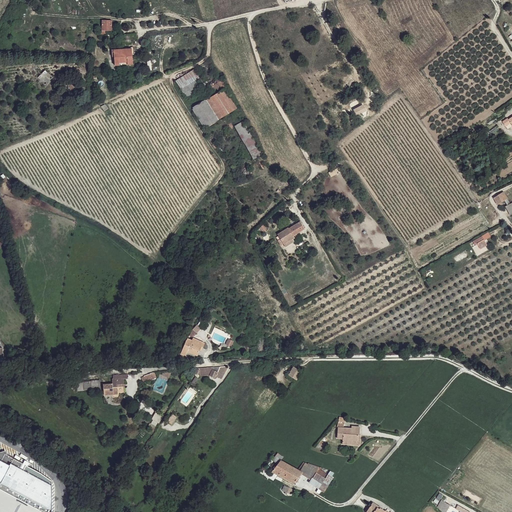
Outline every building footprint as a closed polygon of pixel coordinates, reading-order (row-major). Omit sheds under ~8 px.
[(125,39),(121,40),(121,43),(127,42),(127,39),(135,38),(135,33),(125,34),(125,39)] [(123,62),(122,49),(111,50),(112,65),(119,65),(118,62),(123,62)] [(131,49),(122,49),(123,62),(127,62),(128,65),(132,64),(131,49)] [(194,70),(176,80),(187,97),(198,90),(193,82),(199,78),(194,70)] [(44,83),(51,77),(46,71),(39,78),(44,83)] [(212,96),(223,90),(217,81),(206,87),(212,96)] [(235,109),(223,90),(212,96),(193,108),(205,127),(235,109)] [(511,116),(509,119),(508,118),(503,121),(505,126),(511,122),(511,124),(511,116)] [(243,122),(236,126),(254,158),(262,154),(243,122)] [(508,199),(504,192),(499,195),(503,202),(505,201),(508,199)] [(503,202),(499,195),(494,198),(498,205),(503,202)] [(289,229),(288,228),(277,235),(280,239),(277,241),(280,246),(283,244),(283,245),(292,239),(294,238),(293,236),(300,231),(300,230),(297,225),(297,224),(289,229)] [(475,245),(477,244),(480,249),(481,249),(487,246),(488,245),(482,236),(473,242),(475,245)] [(294,242),(292,239),(283,245),(285,247),(294,242)] [(192,340),(188,338),(181,354),(186,356),(188,352),(198,356),(200,350),(201,347),(203,347),(205,343),(193,338),(192,340)] [(199,368),(199,370),(199,376),(210,375),(215,377),(220,367),(199,368)] [(295,367),(294,368),(301,372),(297,379),(290,375),(289,377),(297,382),(302,372),(295,367)] [(301,372),(294,368),(290,375),(297,379),(301,372)] [(156,377),(154,371),(143,376),(145,380),(146,380),(150,380),(152,380),(155,379),(156,377)] [(124,384),(123,379),(127,378),(127,375),(112,376),(113,379),(112,379),(112,387),(117,386),(117,385),(124,384)] [(124,386),(124,384),(117,385),(117,386),(112,387),(113,393),(124,392),(124,386)] [(347,430),(347,429),(338,428),(337,438),(343,438),(342,441),(347,441),(348,440),(353,440),(357,441),(358,434),(359,434),(359,427),(351,427),(351,429),(351,430),(347,430)] [(302,472),(298,470),(281,460),(283,457),(278,453),(272,460),(278,464),(272,471),(294,483),(302,473),(302,472)] [(5,454),(2,459),(9,463),(10,461),(12,462),(13,459),(7,455),(5,454)] [(0,511),(51,511),(52,498),(52,490),(52,483),(24,468),(21,467),(12,462),(10,461),(9,463),(2,459),(0,458),(0,511)] [(303,462),(298,470),(302,472),(302,473),(311,480),(309,483),(324,492),(333,478),(332,477),(334,473),(330,471),(328,474),(325,478),(316,473),(319,469),(320,470),(321,467),(309,463),(308,464),(303,462)] [(26,465),(24,468),(52,483),(52,481),(41,474),(27,466),(26,465)] [(328,474),(320,470),(319,469),(316,473),(325,478),(328,474)] [(285,486),(283,490),(292,495),(294,490),(285,486)] [(443,501),(439,508),(442,511),(446,511),(450,505),(443,501)] [(377,508),(378,506),(372,502),(366,511),(367,511),(386,511),(380,508),(378,508),(377,508)]
